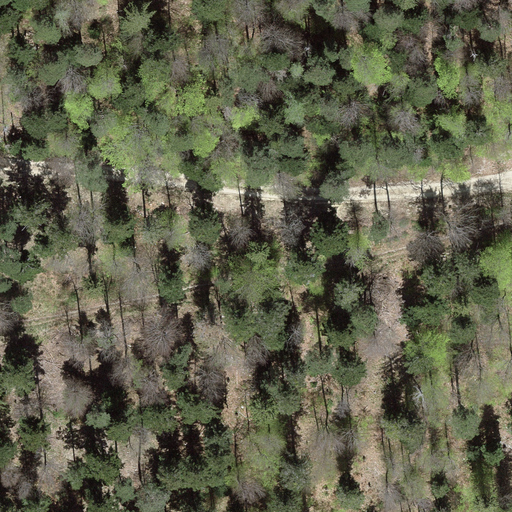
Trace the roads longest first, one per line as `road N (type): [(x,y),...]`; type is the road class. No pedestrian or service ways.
road 1 (track): [(511,212),(304,268),(0,325)]
road 2 (track): [(511,188),(0,158)]
